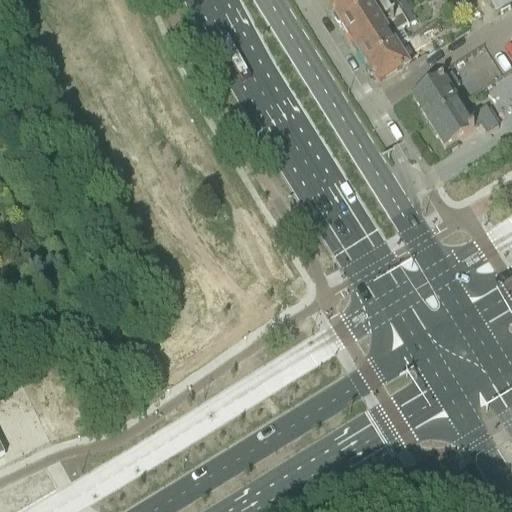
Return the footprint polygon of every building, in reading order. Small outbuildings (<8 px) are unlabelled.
[(340,0),(328,8),(332,16),(332,17),(334,20),(333,23),(336,28),(339,29),(340,29),(370,11),(363,0),(340,0)] [(511,0),(484,0),(494,16),(511,5),(511,0)] [(370,11),(340,29),(352,50),(401,20),(408,16),(401,5),(390,12),(384,2),(370,11)] [(401,20),(352,50),(365,70),(395,51),(405,46),(407,44),(407,43),(405,41),(401,34),(414,25),(408,16),(401,20)] [(366,71),(365,75),(368,79),(371,80),(373,83),(374,83),(379,91),(380,90),(396,80),(426,61),(420,50),(411,56),(401,61),(395,51),(365,70),(366,71)] [(425,128),(426,129),(456,110),(448,98),(457,92),(449,79),(410,104),(410,105),(412,104),(426,127),(425,128)] [(456,110),(426,129),(427,129),(442,152),(440,153),(442,154),(478,131),(480,130),(485,139),(497,132),(485,112),(483,113),(474,118),(473,116),(464,122),(456,110)] [(40,385),(20,394),(40,438),(61,429),(40,385)]
